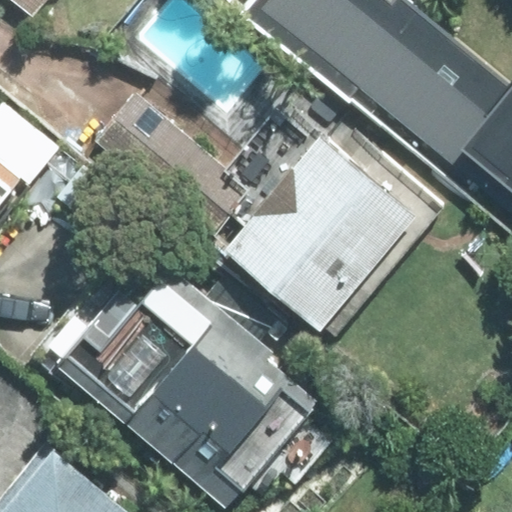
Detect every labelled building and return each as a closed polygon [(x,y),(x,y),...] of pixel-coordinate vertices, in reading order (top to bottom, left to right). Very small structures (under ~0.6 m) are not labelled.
[(247,0),(246,3),(351,91),(362,76),(511,200),(511,80),(415,0),(247,0)] [(261,179),(145,87),(106,136),(235,239),(240,233),(340,314),(430,198),(332,120),(300,159),(286,149),(261,179)] [(0,206),(27,175),(0,152),(0,206)] [(62,352),(228,495),(322,386),(274,345),(279,339),(179,253),(119,322),(101,306),(62,352)] [(0,501),(0,511),(148,511),(52,436),(0,501)]
